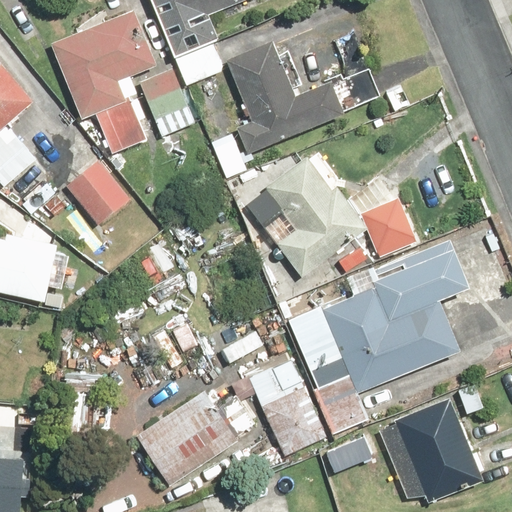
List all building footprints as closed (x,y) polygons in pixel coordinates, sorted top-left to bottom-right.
[(172,0),(186,34),(265,0),(172,0)] [(134,14),(45,46),(75,129),(126,111),(117,85),(155,72),(134,14)] [(208,142),(223,175),(345,120),(326,78),(288,95),(266,47),(217,69),(243,126),(208,142)] [(0,134),(34,103),(0,67),(0,134)] [(176,70),(141,85),(162,135),(197,120),(176,70)] [(273,247),(297,280),(366,232),(312,156),(260,193),(290,235),(273,247)] [(95,164),(63,191),(95,228),(127,201),(95,164)] [(367,226),(368,228),(381,258),(420,241),(399,191),(360,208),(367,226)] [(0,232),(0,282),(47,293),(58,240),(8,229),(7,234),(0,232)] [(378,279),(330,296),(359,379),(454,346),(434,289),(468,277),(453,234),(372,262),(378,279)] [(290,359),(245,377),(279,461),(324,442),(290,359)] [(477,384),(460,392),(470,416),(487,408),(477,384)] [(205,394),(128,439),(160,493),(237,447),(205,394)] [(445,401),(386,424),(419,510),(479,487),(445,401)] [(0,511),(30,511),(34,457),(0,454),(0,511)]
